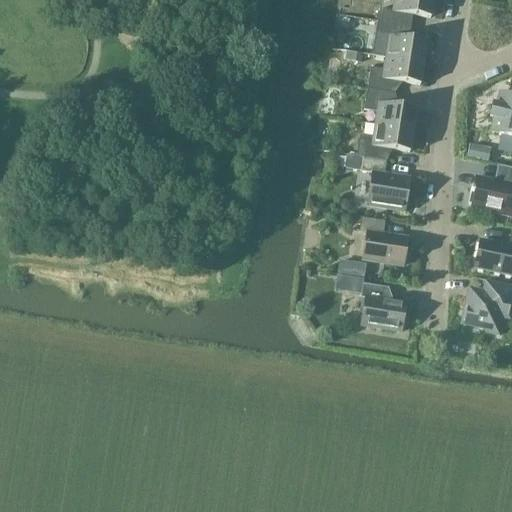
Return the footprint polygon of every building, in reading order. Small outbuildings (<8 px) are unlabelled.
[(429,19),(432,0),(393,0),(392,13),(378,10),(376,23),(401,27),(403,15),(429,19)] [(119,10),(120,55),(139,55),(138,10),(119,10)] [(399,38),(401,27),(376,23),(373,46),(386,48),(384,59),(422,65),(426,43),(399,38)] [(362,55),(345,52),(344,62),(361,64),(362,55)] [(419,86),(422,65),(384,59),(382,71),(369,69),(366,90),(390,94),(392,82),(419,86)] [(326,86),(322,103),(335,105),(338,88),(326,86)] [(388,106),(390,94),(366,90),(362,111),(376,113),(374,126),(412,132),(415,110),(388,106)] [(491,104),(488,118),(493,119),(489,134),(499,136),(496,151),(511,154),(511,95),(499,93),(496,105),(491,104)] [(408,154),(412,132),(374,126),(372,138),(359,136),(355,157),(380,161),(382,149),(408,154)] [(385,162),(360,159),(358,172),(371,174),(366,207),(403,213),(408,180),(383,176),(385,162)] [(470,190),(466,206),(470,207),(469,210),(511,219),(511,170),(509,169),(506,185),(474,178),(472,190),(470,190)] [(384,223),(360,219),(358,234),(366,235),(362,261),(401,268),(406,240),(382,236),(384,223)] [(511,234),(510,234),(507,247),(479,241),(473,270),(511,277),(511,234)] [(369,280),(370,265),(344,264),(344,279),(369,280)] [(487,295),(468,291),(461,325),(483,330),(482,334),(498,337),(501,321),(508,322),(511,302),(511,289),(489,285),(487,295)] [(399,334),(404,304),(383,301),(385,289),(362,286),(360,299),(364,299),(360,327),(399,334)] [(460,339),(477,341),(478,329),(461,327),(460,339)]
